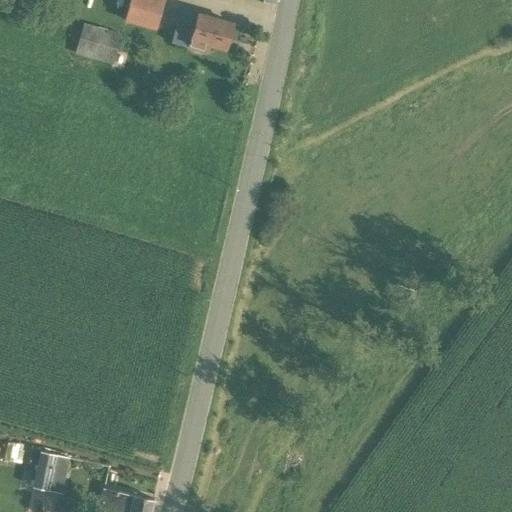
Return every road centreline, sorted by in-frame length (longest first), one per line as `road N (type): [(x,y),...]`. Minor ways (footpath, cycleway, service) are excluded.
road 1 (unclassified): [(171,511),(257,135)]
road 2 (residential): [(289,0),(257,135)]
